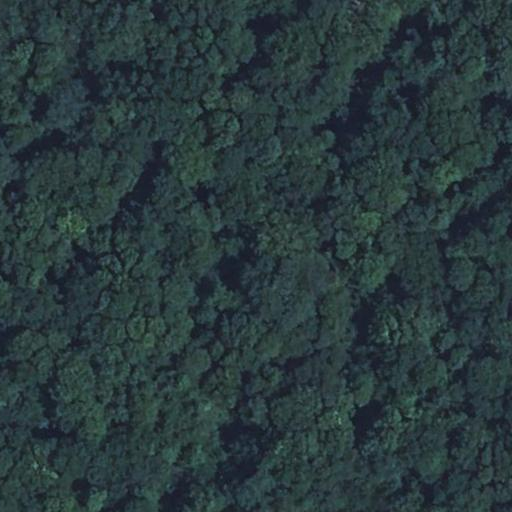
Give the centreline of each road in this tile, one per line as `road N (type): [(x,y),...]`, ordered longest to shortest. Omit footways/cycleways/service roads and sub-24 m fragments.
road 1 (track): [(305,0),(389,429)]
road 2 (track): [(511,43),(389,0)]
road 3 (track): [(389,429),(511,423)]
